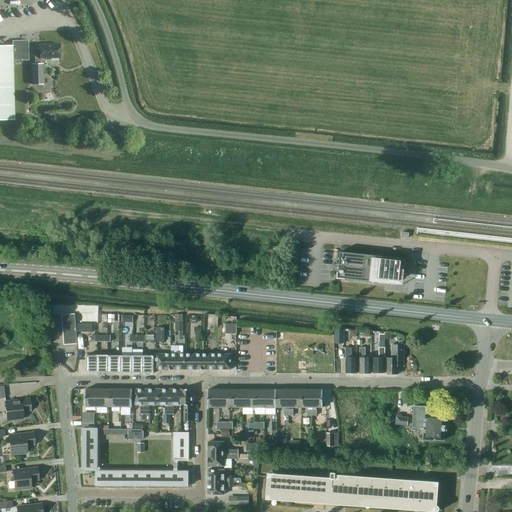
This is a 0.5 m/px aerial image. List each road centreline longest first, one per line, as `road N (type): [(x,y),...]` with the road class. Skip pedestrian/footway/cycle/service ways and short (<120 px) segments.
road 1 (unclassified): [(92,0),(141,122),(511,169)]
road 2 (primary): [(489,321),(0,269)]
road 3 (residential): [(481,381),(201,380)]
road 4 (residential): [(201,380),(62,379)]
road 5 (tertiary): [(467,511),(481,381)]
road 6 (residential): [(201,497),(73,497)]
